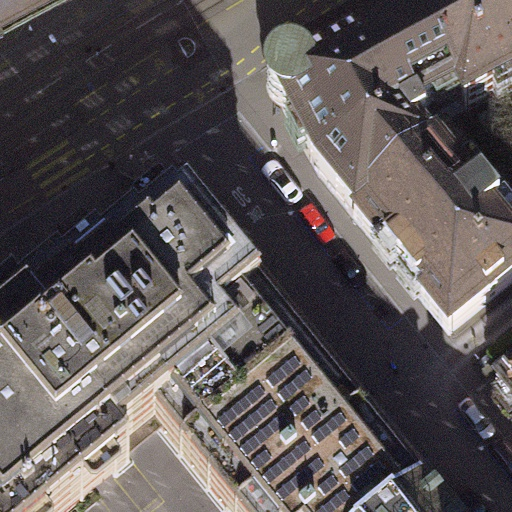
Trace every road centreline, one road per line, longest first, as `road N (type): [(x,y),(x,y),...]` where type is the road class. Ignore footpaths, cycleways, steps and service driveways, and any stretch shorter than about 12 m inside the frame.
road 1 (residential): [(160,89),(505,511)]
road 2 (secondary): [(0,205),(160,89)]
road 3 (secondary): [(160,89),(291,0)]
